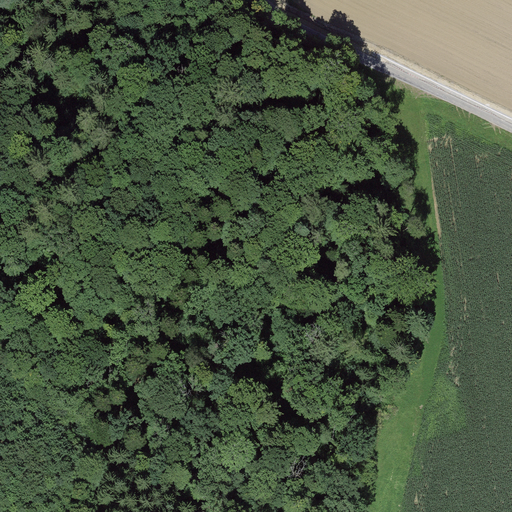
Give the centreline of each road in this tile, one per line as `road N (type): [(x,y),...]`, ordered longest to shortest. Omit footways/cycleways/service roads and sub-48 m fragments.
road 1 (track): [(261,1),(263,126),(90,511)]
road 2 (tertiary): [(260,0),(511,128)]
